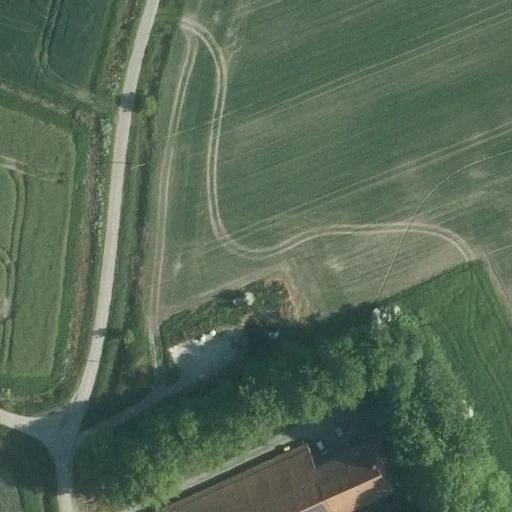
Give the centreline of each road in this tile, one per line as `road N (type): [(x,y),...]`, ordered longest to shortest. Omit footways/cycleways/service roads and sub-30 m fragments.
road 1 (unclassified): [(144,0),(131,48),(93,369),(65,436),(0,413)]
road 2 (track): [(128,511),(316,422)]
